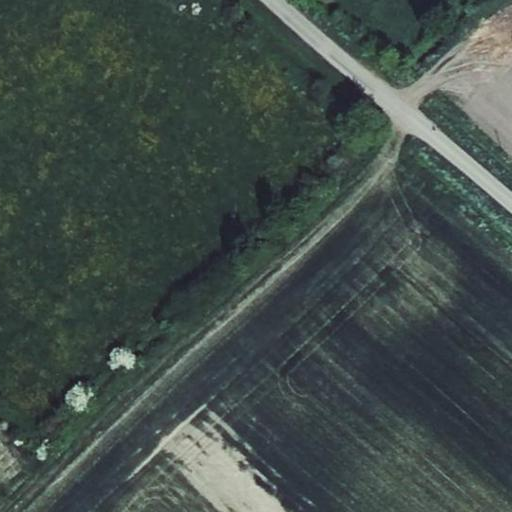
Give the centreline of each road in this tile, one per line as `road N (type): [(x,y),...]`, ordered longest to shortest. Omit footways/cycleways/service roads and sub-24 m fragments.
road 1 (track): [(507,0),(414,121),(47,459)]
road 2 (unclassified): [(511,205),(272,0)]
